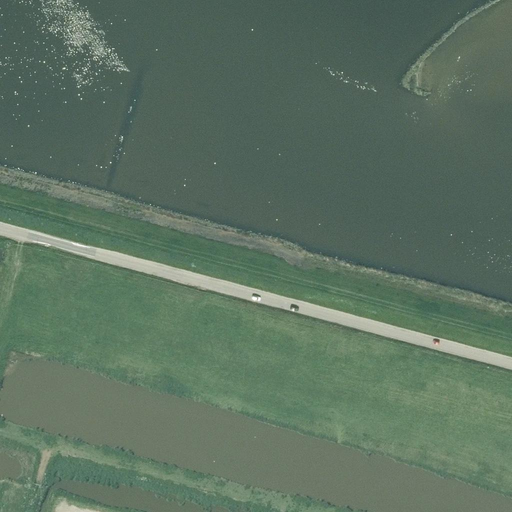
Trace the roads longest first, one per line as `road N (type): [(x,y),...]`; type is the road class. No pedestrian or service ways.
road 1 (track): [(0,204),(511,339)]
road 2 (tertiary): [(511,364),(0,229)]
